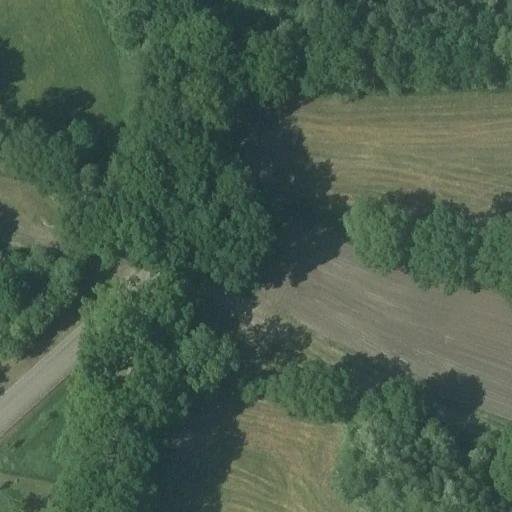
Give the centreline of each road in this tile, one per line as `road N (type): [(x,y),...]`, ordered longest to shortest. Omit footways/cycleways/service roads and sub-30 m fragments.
road 1 (track): [(511,448),(365,381),(227,294),(154,274)]
road 2 (unclassified): [(154,274),(209,0)]
road 3 (unclassified): [(154,274),(104,511)]
